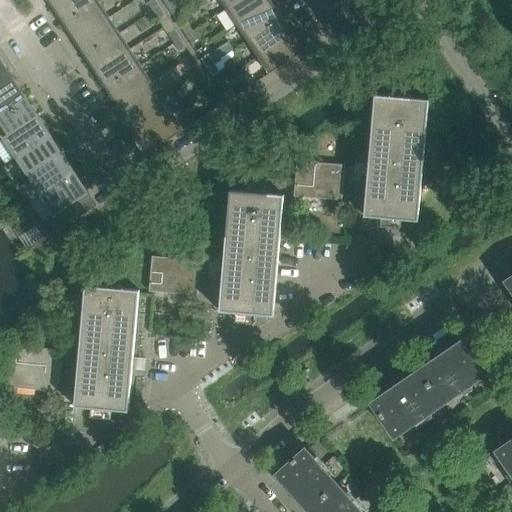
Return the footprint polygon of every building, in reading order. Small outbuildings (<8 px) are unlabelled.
[(97,0),(64,0),(53,8),(64,24),(99,1),(97,0)] [(155,0),(151,0),(148,3),(153,11),(160,7),(155,0)] [(172,0),(169,0),(165,3),(171,12),(177,7),(172,0)] [(220,0),(226,9),(239,0),(220,0)] [(270,0),(239,0),(226,9),(237,25),(272,2),(270,0)] [(99,1),(64,24),(74,40),(109,17),(99,1)] [(272,2),(237,25),(247,41),(282,18),(272,2)] [(160,7),(153,11),(159,20),(166,15),(160,7)] [(109,17),(74,40),(85,56),(120,33),(109,17)] [(282,18),(247,41),(258,57),(293,34),(282,18)] [(187,23),(181,27),(186,35),(193,31),(187,23)] [(175,30),(169,35),(174,43),(181,39),(175,30)] [(193,31),(186,35),(191,44),(198,39),(193,31)] [(120,33),(85,56),(95,72),(130,49),(120,33)] [(293,34),(258,57),(269,74),(304,51),(293,34)] [(181,39),(174,43),(180,52),(186,47),(181,39)] [(130,49),(95,72),(106,88),(141,65),(130,49)] [(208,54),(201,59),(207,67),(214,63),(208,54)] [(0,90),(15,80),(0,57),(0,90)] [(196,62),(190,67),(195,75),(202,71),(196,62)] [(214,63),(207,67),(213,76),(219,71),(214,63)] [(141,65),(106,88),(116,104),(151,81),(141,65)] [(202,71),(195,75),(201,84),(207,79),(202,71)] [(15,80),(0,90),(0,113),(26,96),(15,80)] [(151,81),(116,104),(127,120),(162,97),(151,81)] [(229,85),(219,91),(226,102),(236,96),(229,85)] [(219,91),(209,98),(216,109),(226,102),(219,91)] [(375,95),(364,216),(418,221),(429,99),(375,95)] [(26,96),(0,113),(0,133),(3,138),(38,115),(26,96)] [(162,97),(127,120),(137,136),(172,113),(162,97)] [(172,113),(137,136),(149,153),(184,130),(172,113)] [(38,115),(3,138),(16,158),(51,135),(38,115)] [(51,135),(16,158),(28,177),(63,154),(51,135)] [(63,154),(28,177),(31,180),(24,185),(34,200),(41,195),(41,196),(76,173),(63,154)] [(297,161),(294,196),(342,200),(345,165),(297,161)] [(41,196),(53,214),(44,220),(54,234),(97,205),(76,173),(41,196)] [(230,192),(219,312),(273,316),(284,195),(232,191),(230,192)] [(152,256),(149,291),(197,296),(200,260),(152,256)] [(85,285),(75,406),(129,411),(139,290),(85,285)] [(467,338),(419,370),(442,404),(490,371),(467,338)] [(8,345),(4,387),(58,392),(62,350),(8,345)] [(419,370),(372,403),(394,436),(442,404),(419,370)] [(511,440),(496,451),(511,474),(511,440)] [(297,497),(308,510),(336,484),(305,449),(276,474),(283,482),(297,497)] [(361,511),(336,484),(308,510),(310,511),(361,511)]
